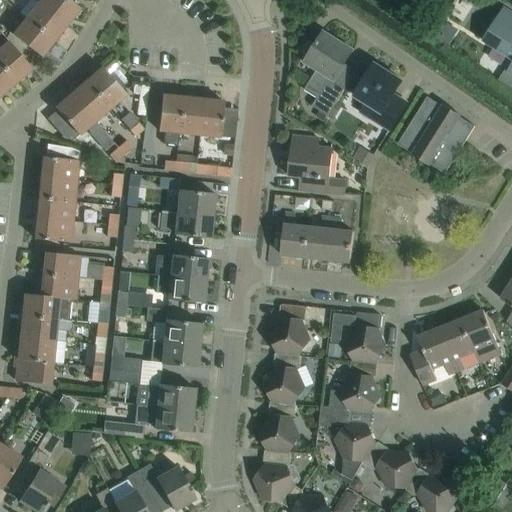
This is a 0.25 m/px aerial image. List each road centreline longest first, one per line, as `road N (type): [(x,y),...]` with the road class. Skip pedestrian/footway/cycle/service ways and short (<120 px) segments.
road 1 (unclassified): [(240,272),(261,68),(260,26),(250,3)]
road 2 (unclassified): [(228,510),(220,446),(240,272)]
road 3 (residential): [(503,393),(460,424),(421,423),(402,388),(407,290)]
road 4 (residential): [(511,132),(325,0)]
road 5 (residential): [(0,334),(23,147),(10,119)]
road 6 (residential): [(407,290),(240,272)]
road 7 (residential): [(10,119),(74,57),(112,0)]
road 8 (residential): [(511,203),(462,271),(407,290)]
